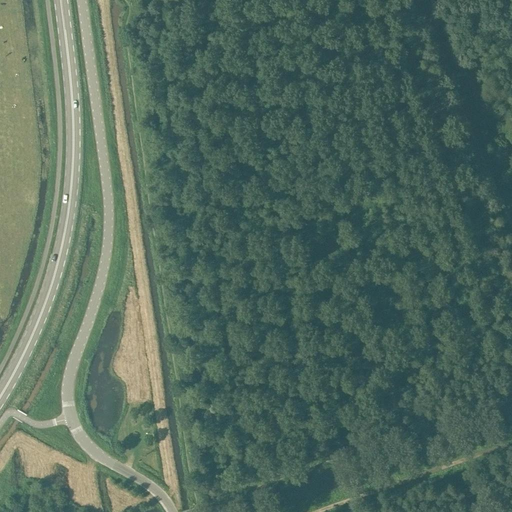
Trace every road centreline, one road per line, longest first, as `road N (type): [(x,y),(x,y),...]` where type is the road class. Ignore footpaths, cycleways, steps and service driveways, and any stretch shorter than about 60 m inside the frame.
road 1 (tertiary): [(172,511),(145,482),(90,448),(68,408),(67,378),(108,234),(81,0)]
road 2 (primary): [(0,396),(39,320),(67,214),(71,93),(60,0)]
road 3 (track): [(511,226),(417,0)]
road 4 (track): [(325,511),(511,447)]
